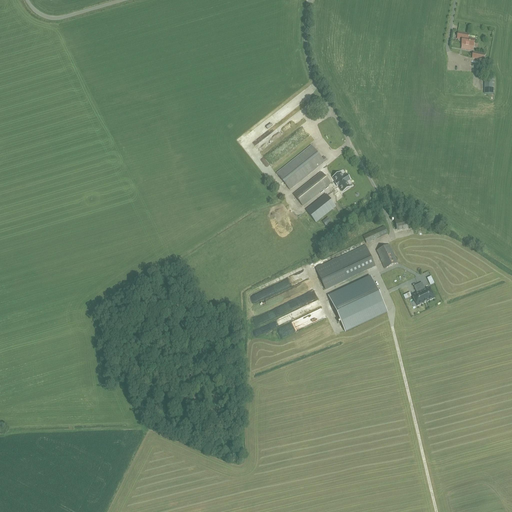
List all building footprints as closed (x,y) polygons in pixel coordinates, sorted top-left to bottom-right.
[(468,41),(468,39),(469,34),(459,32),(457,39),(463,40),(468,41)] [(468,41),(463,40),(462,45),(474,47),(475,40),(468,39),(468,41)] [(474,52),(472,59),(485,61),(486,54),(474,52)] [(457,84),(472,84),(472,76),(457,76),(457,84)] [(494,94),(495,78),(485,78),(484,94),(494,94)] [(287,109),(274,116),(277,121),(290,115),(287,109)] [(280,127),(257,149),(261,153),(284,132),(280,127)] [(322,159),(321,158),(312,146),(277,174),(290,190),(324,162),(322,159)] [(303,207),(331,184),(321,172),(293,195),(303,207)] [(341,173),(333,178),(336,182),(339,187),(342,192),(350,187),(347,183),(343,177),(341,173)] [(306,211),(316,223),(336,207),(326,195),(306,211)] [(322,222),(326,227),(332,222),(328,217),(322,222)] [(380,237),(377,230),(363,236),(366,243),(380,237)] [(365,245),(337,259),(347,280),(353,277),(355,283),(373,275),(370,269),(376,266),(365,245)] [(385,269),(398,263),(389,245),(377,251),(385,269)] [(337,259),(316,269),(325,290),(347,280),(337,259)] [(328,296),(345,333),(387,313),(370,276),(328,296)] [(418,285),(426,302),(434,298),(429,288),(425,290),(424,291),(423,289),(424,288),(422,283),(418,285)] [(426,302),(418,285),(414,286),(416,292),(418,291),(419,293),(417,294),(412,296),(417,306),(426,302)] [(308,314),(295,320),(298,327),(311,321),(308,314)]
